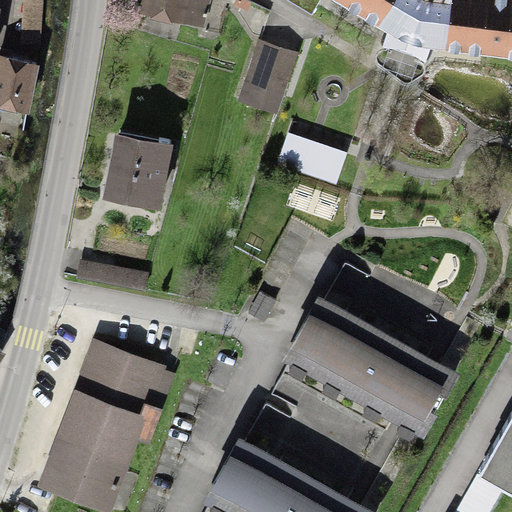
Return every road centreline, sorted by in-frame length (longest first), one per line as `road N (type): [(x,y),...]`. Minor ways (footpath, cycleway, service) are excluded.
road 1 (secondary): [(92,0),(42,289)]
road 2 (residential): [(275,337),(42,289)]
road 3 (secondary): [(42,289),(0,432)]
